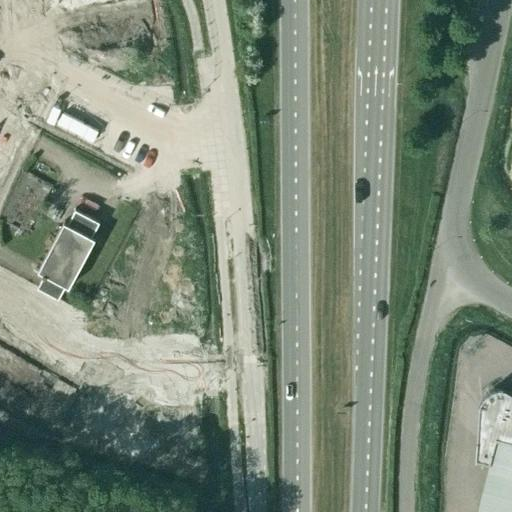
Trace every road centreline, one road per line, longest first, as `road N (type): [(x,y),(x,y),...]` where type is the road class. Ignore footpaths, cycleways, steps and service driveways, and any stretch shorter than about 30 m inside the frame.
road 1 (unclassified): [(254,511),(242,243),(214,0)]
road 2 (trunk): [(356,511),(377,0)]
road 3 (trunk): [(286,0),(289,511)]
road 4 (unclassified): [(439,273),(501,0)]
road 5 (unclassified): [(405,511),(409,431),(439,273)]
